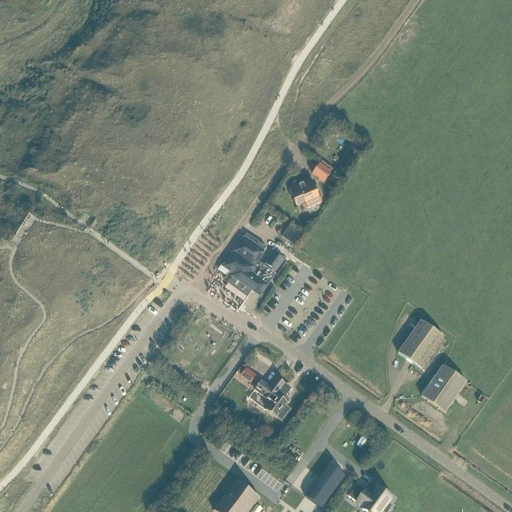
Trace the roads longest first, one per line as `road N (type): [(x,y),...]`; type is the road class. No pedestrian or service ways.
road 1 (unclassified): [(511,510),(315,367),(191,294)]
road 2 (unclassified): [(191,294),(321,113),(417,0)]
road 3 (unclassified): [(23,511),(178,296)]
